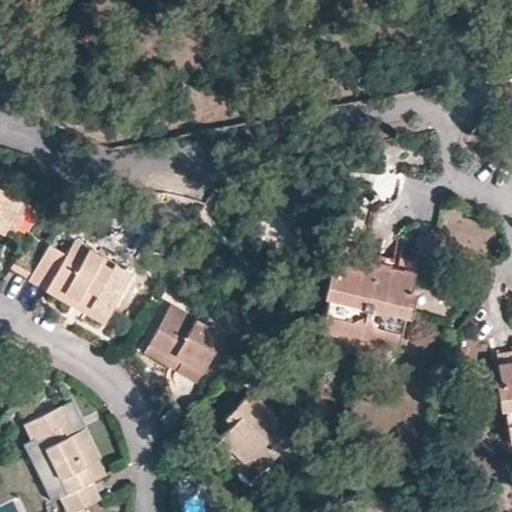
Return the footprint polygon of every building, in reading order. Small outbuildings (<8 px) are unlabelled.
[(10,223),(26,197),(0,182),(0,231),(4,233),(10,223)] [(33,200),(26,197),(10,223),(17,227),(33,200)] [(13,263),(31,274),(47,246),(49,241),(32,232),(13,263)] [(105,316),(133,268),(76,236),(67,251),(49,241),(47,246),(31,274),(78,301),(105,316)] [(409,316),(422,263),(422,262),(421,261),(420,261),(420,260),(409,258),(398,255),(384,252),(370,249),(357,246),(346,243),(333,298),(326,330),(334,333),(343,335),(344,342),(362,346),(380,351),(383,346),(384,346),(385,345),(386,345),(393,347),(401,349),(409,316)] [(184,355),(179,362),(190,369),(201,375),(227,330),(175,298),(152,336),(184,355)] [(147,343),(179,362),(184,355),(152,336),(147,343)] [(511,355),(510,356),(503,357),(511,411),(511,417),(511,355)] [(251,455),(261,464),(279,446),(290,458),(307,442),(254,390),(228,414),(235,422),(228,428),(215,441),(231,457),(240,466),(251,455)] [(65,493),(74,511),(75,511),(107,497),(97,479),(111,471),(97,444),(88,427),(79,431),(66,405),(29,423),(38,440),(45,437),(65,475),(76,470),(84,484),(65,493)] [(222,421),(228,428),(235,422),(228,414),(222,421)] [(38,440),(65,493),(84,484),(76,470),(65,475),(45,437),(38,440)] [(220,468),(231,457),(215,441),(204,451),(213,460),(220,468)] [(249,476),(261,464),(251,455),(240,466),(249,476)]
